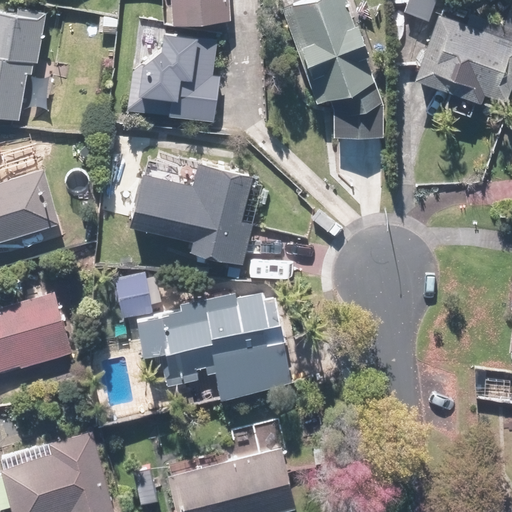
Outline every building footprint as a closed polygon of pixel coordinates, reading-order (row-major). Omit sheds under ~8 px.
[(175,0),(177,18),(233,16),(232,0),(175,0)] [(353,0),(292,0),(290,1),(320,94),(339,88),(339,130),(388,130),(388,100),(353,0)] [(0,112),(27,115),(28,103),(49,105),(52,72),(37,70),(38,60),(43,60),(48,5),(0,1),(0,112)] [(511,84),(511,32),(443,7),(419,68),(486,94),(489,86),(509,94),(511,84)] [(217,71),(219,33),(170,26),(169,43),(168,43),(167,44),(165,44),(164,45),(163,45),(162,46),(160,47),(159,48),(158,48),(157,49),(156,50),(155,51),(154,52),(153,53),(152,54),(151,55),(150,56),(149,57),(148,59),(136,58),(133,110),(220,115),(223,71),(217,71)] [(196,175),(152,165),(140,216),(198,229),(195,243),(247,256),(266,173),(200,157),(196,175)] [(50,162),(0,176),(0,235),(1,235),(5,248),(69,230),(50,162)] [(151,266),(120,270),(126,312),(157,308),(151,266)] [(216,363),(221,390),(295,377),(278,279),(168,298),(170,307),(145,312),(151,344),(173,341),(178,370),(216,363)] [(55,288),(0,303),(0,372),(72,352),(55,288)] [(9,471),(0,473),(0,501),(1,504),(17,499),(20,511),(121,511),(113,479),(122,476),(107,423),(4,452),(9,471)] [(290,439),(176,466),(186,511),(253,511),(305,500),(290,439)]
